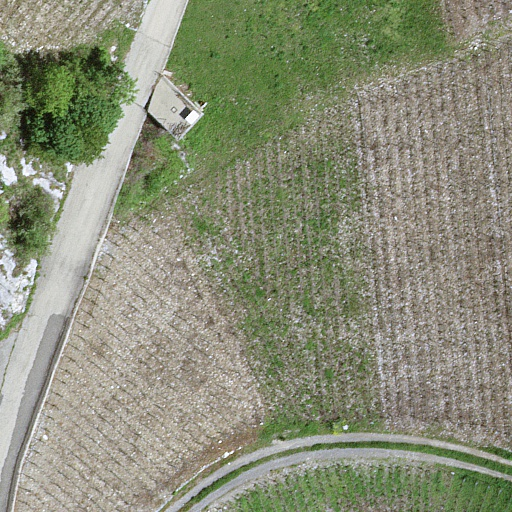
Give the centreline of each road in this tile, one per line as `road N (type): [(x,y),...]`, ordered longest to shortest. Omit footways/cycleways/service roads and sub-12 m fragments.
road 1 (unclassified): [(0,453),(168,0)]
road 2 (track): [(511,469),(361,441),(248,465),(181,511)]
